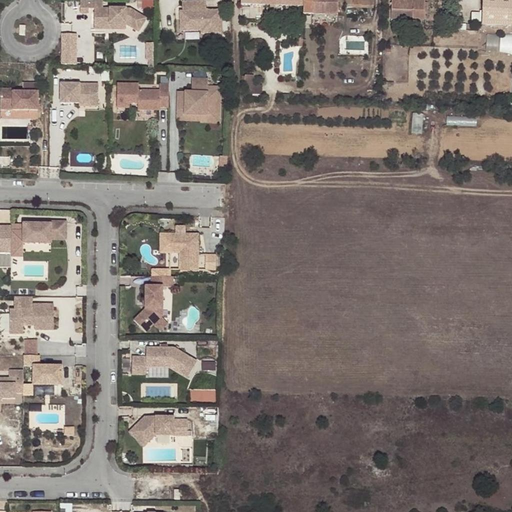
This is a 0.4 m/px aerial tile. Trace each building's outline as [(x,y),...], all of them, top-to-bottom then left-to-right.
[(208,9),(207,0),(186,0),(184,0),(185,11),(180,11),(182,35),(224,33),(223,8),(208,9)] [(262,0),(262,8),(305,9),(305,0),(262,0)] [(320,0),(305,0),(305,9),(305,13),(305,16),(320,17),(320,0)] [(343,0),(344,8),(375,9),(375,0),(343,0)] [(402,14),(401,23),(424,23),(425,0),(414,0),(392,0),(392,13),(402,14)] [(511,0),(482,0),(481,29),(511,30),(511,0)] [(103,1),(82,1),(82,16),(90,16),(90,11),(96,11),(95,26),(127,27),(139,35),(147,21),(131,11),(103,11),(103,1)] [(391,22),(401,23),(402,14),(392,13),(391,22)] [(63,33),(63,63),(79,63),(79,33),(63,33)] [(489,34),(488,49),(499,50),(501,34),(489,34)] [(511,52),(511,34),(501,34),(501,53),(511,52)] [(196,46),(196,69),(202,69),(202,56),(202,54),(223,53),(223,46),(196,46)] [(254,77),(245,77),(245,88),(253,88),(254,77)] [(170,109),(170,87),(161,87),(161,91),(140,91),(140,84),(119,84),(118,108),(131,108),(131,104),(139,104),(139,111),(161,111),(161,108),(170,109)] [(222,129),(222,93),(210,93),(210,85),(194,85),(194,99),(187,99),(187,121),(213,121),(213,129),(222,129)] [(36,112),(36,86),(21,86),(21,92),(0,91),(0,112),(25,112),(36,112)] [(97,86),(59,86),(59,105),(78,105),(78,103),(97,103),(97,86)] [(253,88),(245,88),(244,96),(261,97),(261,88),(253,88)] [(187,121),(187,99),(180,99),(180,127),(187,127),(203,127),(203,129),(213,129),(213,121),(187,121)] [(424,133),(425,114),(415,113),(414,132),(424,133)] [(7,245),(19,245),(47,245),(47,241),(62,241),(62,224),(47,224),(47,226),(20,226),(20,233),(7,233),(7,245)] [(172,238),(162,238),(162,257),(172,257),(172,238)] [(200,238),(172,238),(172,257),(181,257),(181,274),(200,274),(200,259),(200,238)] [(7,245),(7,259),(19,259),(19,245),(7,245)] [(217,259),(207,259),(207,274),(217,274),(217,259)] [(171,279),(150,279),(150,289),(144,289),(144,312),(132,323),(144,335),(152,327),(160,319),(161,318),(161,290),(171,290),(171,279)] [(28,300),(10,300),(10,313),(5,313),(5,337),(18,337),(18,329),(26,329),(26,323),(30,323),(30,329),(30,333),(49,334),(49,309),(28,308),(28,300)] [(160,319),(152,327),(159,334),(167,326),(160,319)] [(172,345),(144,345),(144,354),(130,354),(130,371),(144,371),(144,364),(166,364),(185,375),(195,359),(172,345)] [(34,347),(18,347),(18,357),(28,357),(28,376),(57,377),(57,358),(34,358),(34,347)] [(0,390),(11,390),(11,385),(19,384),(18,362),(4,362),(5,370),(0,370),(0,390)] [(147,436),(153,430),(185,430),(185,413),(171,414),(171,411),(143,411),(133,421),(147,436)] [(69,419),(59,419),(59,425),(69,427),(69,419)] [(133,421),(127,426),(141,441),(147,436),(133,421)]
